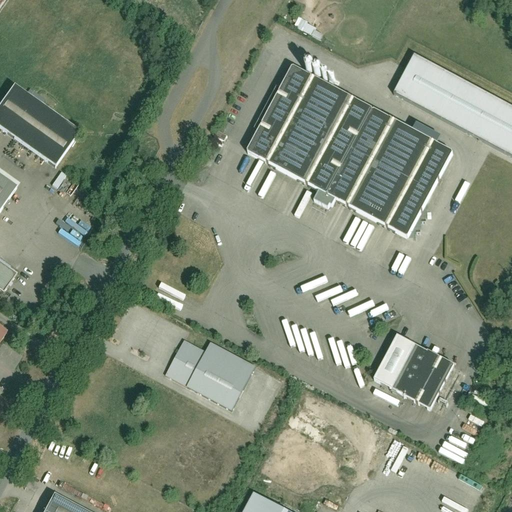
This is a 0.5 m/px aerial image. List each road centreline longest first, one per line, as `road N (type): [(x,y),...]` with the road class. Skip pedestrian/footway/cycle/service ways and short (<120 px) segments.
road 1 (unclassified): [(0,482),(172,160)]
road 2 (unknown): [(414,302),(447,309),(476,338),(478,363),(463,399),(438,432),(421,436),(360,407)]
road 3 (unclassified): [(172,160),(215,79),(213,64),(190,60),(161,121),(164,134)]
road 4 (unknown): [(360,407),(244,340),(229,307),(232,272)]
road 5 (unknown): [(232,272),(384,356)]
road 6 (unknown): [(108,280),(0,212)]
